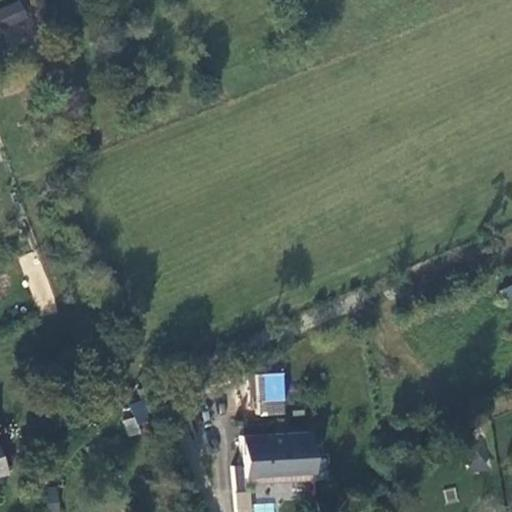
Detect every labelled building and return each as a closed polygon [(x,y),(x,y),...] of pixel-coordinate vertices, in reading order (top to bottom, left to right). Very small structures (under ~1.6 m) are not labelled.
[(15,2),(0,8),(0,29),(23,19),(15,2)] [(25,252),(33,315),(57,312),(48,249),(25,252)] [(511,300),(511,282),(496,289),(502,305),(511,300)] [(254,374),(257,416),(286,414),(283,372),(254,374)] [(242,442),(244,491),(313,487),(309,438),(242,442)] [(45,488),(46,511),(58,511),(58,487),(45,488)] [(234,511),(249,511),(250,504),(235,502),(234,511)]
